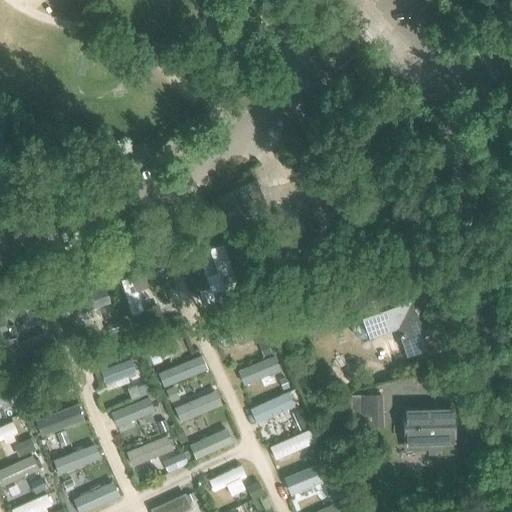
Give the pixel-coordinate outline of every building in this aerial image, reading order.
[(483,27),(492,15),(484,9),(475,21),(483,27)] [(293,148),(285,152),(295,174),(304,170),(293,148)] [(429,209),(410,175),(377,193),(389,213),(379,220),(386,234),(429,209)] [(270,215),(256,180),(212,199),(225,234),(270,215)] [(315,218),(246,246),(260,280),(282,271),(278,259),(301,250),(306,262),(328,253),(315,218)] [(199,251),(211,292),(237,284),(224,243),(199,251)] [(70,313),(111,304),(106,283),(65,292),(70,313)] [(434,331),(420,291),(416,292),(417,292),(412,294),(411,290),(410,286),(370,300),(375,313),(361,318),(368,337),(370,337),(370,336),(396,327),(399,334),(398,334),(400,338),(406,354),(406,355),(426,349),(421,335),(434,331)] [(270,291),(257,298),(264,311),(277,305),(270,291)] [(69,313),(64,301),(56,305),(61,317),(69,313)] [(157,304),(143,309),(148,322),(162,317),(157,304)] [(236,318),(217,332),(228,346),(247,332),(236,318)] [(266,341),(257,345),(262,357),(271,353),(266,341)] [(273,355),(236,371),(242,385),(279,370),(273,355)] [(161,382),(207,372),(204,356),(158,366),(161,382)] [(132,357),(100,368),(107,387),(139,377),(132,357)] [(148,381),(136,387),(141,398),(153,393),(148,381)] [(217,389),(174,405),(180,420),(222,404),(217,389)] [(287,392),(248,409),(255,424),(294,407),(287,392)] [(383,427),(382,394),(347,396),(349,429),(383,427)] [(115,424),(155,413),(151,397),(110,407),(115,424)] [(80,403),(34,420),(40,436),(85,419),(80,403)] [(452,407),(403,409),(404,445),(427,445),(427,455),(454,454),(452,407)] [(164,419),(155,423),(160,433),(168,429),(164,419)] [(14,422),(0,425),(0,440),(17,436),(14,422)] [(196,458),(235,440),(228,426),(189,444),(196,458)] [(311,426),(270,445),(276,459),(317,440),(311,426)] [(65,451),(58,432),(45,438),(52,456),(65,451)] [(75,439),(83,462),(102,455),(94,432),(75,439)] [(132,465),(175,449),(169,433),(126,448),(132,465)] [(36,449),(30,438),(13,445),(18,457),(36,449)] [(326,459),(320,447),(310,451),(315,463),(326,459)] [(182,452),(162,461),(167,473),(187,464),(182,452)] [(213,490),(228,484),(231,493),(245,487),(241,476),(246,474),(242,464),(208,477),(213,490)] [(84,487),(77,471),(60,479),(67,496),(84,487)] [(264,494),(258,481),(245,487),(252,501),(264,494)] [(201,495),(196,485),(183,491),(188,501),(201,495)] [(49,494),(12,504),(13,511),(36,511),(53,508),(49,494)] [(301,511),(308,509),(303,496),(292,501),(296,511),(301,511)]
